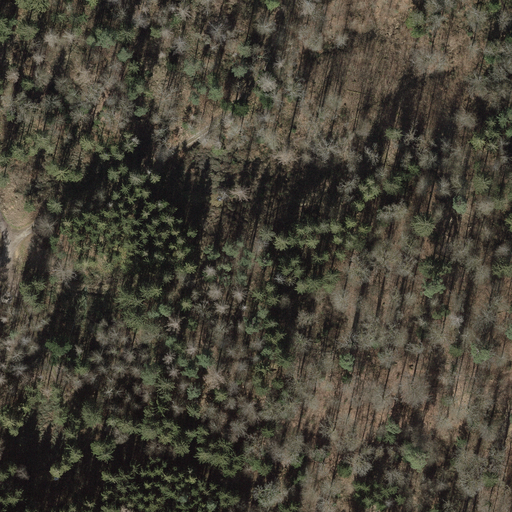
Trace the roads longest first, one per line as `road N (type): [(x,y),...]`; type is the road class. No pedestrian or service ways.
road 1 (track): [(294,0),(243,98),(205,130),(40,223),(0,255)]
road 2 (track): [(8,250),(62,392),(110,433),(169,453),(273,511)]
